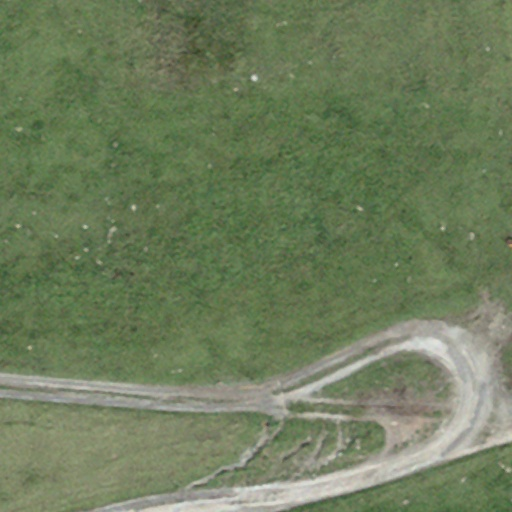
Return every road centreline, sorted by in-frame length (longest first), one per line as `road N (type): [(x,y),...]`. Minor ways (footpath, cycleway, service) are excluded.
road 1 (track): [(0,382),(251,402),(301,386),(373,342),(427,333),(463,343),(481,377),(482,415),(467,441),(426,461),(298,492),(136,511)]
road 2 (track): [(511,416),(251,402)]
